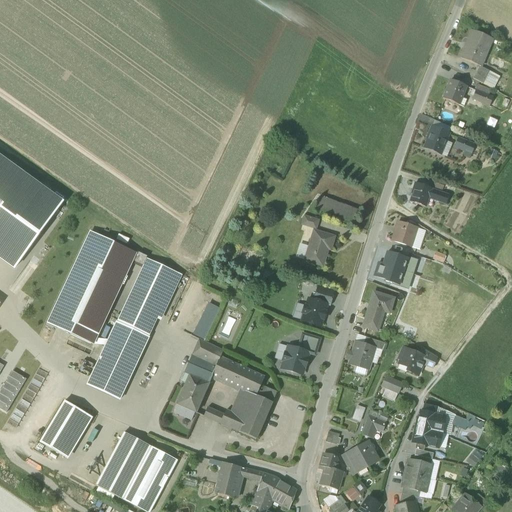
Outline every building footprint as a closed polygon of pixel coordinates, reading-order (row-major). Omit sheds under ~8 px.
[(460,58),(477,65),(483,53),(486,54),(492,40),(472,31),(460,58)] [(481,66),(486,54),(483,53),(477,65),(480,66),(481,66)] [(473,79),(483,84),(490,71),(481,66),(480,66),(473,79)] [(483,84),(493,90),(500,76),(490,71),(483,84)] [(443,99),(459,105),(466,86),(450,80),(443,99)] [(477,85),(474,90),(488,95),(490,90),(477,85)] [(492,97),(488,95),(474,90),(471,99),(489,106),(492,97)] [(497,121),(490,118),(486,125),(493,129),(497,121)] [(434,121),(432,127),(448,134),(451,128),(434,121)] [(424,147),(440,154),(445,142),(448,134),(432,127),(431,126),(428,134),(429,135),(424,147)] [(465,150),(471,153),(475,145),(458,138),(455,146),(465,150)] [(451,144),(445,142),(440,154),(446,157),(451,144)] [(480,148),(475,145),(471,153),(469,159),(475,162),(480,148)] [(498,152),(489,149),(486,157),(495,160),(498,152)] [(469,159),(471,153),(465,150),(463,157),(469,159)] [(62,202),(0,157),(0,259),(14,269),(62,202)] [(410,201),(424,206),(428,197),(430,189),(430,188),(415,183),(413,190),(414,191),(410,201)] [(428,197),(445,203),(448,195),(430,189),(428,197)] [(316,207),(326,211),(330,200),(320,197),(316,207)] [(358,211),(330,200),(326,211),(354,221),(358,211)] [(302,225),(315,229),(318,221),(304,217),(302,225)] [(392,241),(410,247),(416,229),(398,223),(392,241)] [(425,232),(416,229),(410,247),(419,250),(425,232)] [(304,261),(322,266),(327,249),(330,250),(334,238),(314,232),(309,247),(304,261)] [(47,324),(93,345),(135,254),(90,233),(47,324)] [(296,259),(304,261),(309,247),(300,244),(296,259)] [(386,252),(382,264),(410,274),(414,264),(406,261),(407,259),(386,252)] [(446,256),(435,252),(432,260),(443,264),(446,256)] [(146,259),(116,323),(148,337),(178,274),(146,259)] [(407,285),(410,274),(382,264),(378,263),(374,277),(385,280),(385,282),(391,284),(391,283),(399,286),(399,283),(407,285)] [(326,306),(329,307),(334,291),(318,286),(313,301),(326,305),(326,306)] [(362,327),(373,330),(378,316),(381,317),(383,312),(388,313),(392,300),(373,293),(362,327)] [(302,321),(320,327),(322,320),(323,320),(325,313),(324,312),(326,306),(326,305),(313,301),(308,300),(306,307),(304,306),(302,314),(304,314),(302,321)] [(208,304),(193,336),(204,341),(219,310),(208,304)] [(148,337),(116,323),(116,322),(86,386),(118,401),(148,337)] [(302,334),(298,350),(308,353),(307,353),(315,356),(319,340),(302,334)] [(355,342),(363,345),(365,338),(357,336),(355,342)] [(375,349),(382,351),(385,344),(365,338),(363,345),(375,349)] [(192,355),(215,366),(219,357),(220,357),(223,351),(199,339),(192,355)] [(354,367),(368,371),(370,363),(375,349),(363,345),(355,342),(348,364),(354,367)] [(284,362),(282,370),(301,375),(303,368),(305,368),(307,360),(306,360),(307,353),(308,353),(298,350),(288,347),(286,354),(285,353),(282,361),(284,362)] [(407,371),(417,376),(422,364),(425,358),(418,355),(403,348),(398,359),(401,361),(399,365),(408,369),(407,371)] [(376,365),(382,351),(375,349),(370,363),(376,365)] [(422,364),(432,369),(437,358),(420,349),(418,355),(425,358),(422,364)] [(192,355),(184,374),(189,376),(189,375),(208,384),(211,377),(216,366),(215,366),(192,355)] [(240,390),(255,397),(255,396),(260,386),(264,378),(220,357),(219,357),(215,366),(216,366),(211,377),(240,390)] [(366,377),(368,371),(354,367),(352,372),(366,377)] [(0,409),(6,413),(26,380),(12,371),(0,391),(0,409)] [(179,382),(185,384),(189,376),(184,374),(183,373),(179,382)] [(189,375),(189,376),(185,384),(176,405),(177,405),(195,413),(196,414),(208,384),(189,375)] [(386,390),(397,395),(402,384),(385,376),(381,387),(386,390)] [(260,386),(255,396),(272,403),(276,393),(260,386)] [(9,418),(20,424),(37,394),(26,388),(9,418)] [(240,390),(230,412),(245,419),(255,397),(240,390)] [(397,395),(386,390),(384,395),(395,400),(397,395)] [(255,397),(245,419),(239,433),(256,440),(272,403),(255,396),(255,397)] [(39,443),(60,456),(85,414),(64,401),(39,443)] [(177,405),(174,413),(191,421),(195,413),(177,405)] [(423,405),(422,412),(436,415),(437,408),(423,405)] [(357,407),(354,413),(361,416),(364,409),(357,407)] [(446,411),(437,408),(436,415),(445,417),(443,423),(441,434),(448,435),(450,436),(452,425),(451,424),(454,416),(446,411)] [(203,417),(211,420),(215,412),(206,409),(203,417)] [(219,424),(239,433),(245,419),(230,412),(226,410),(223,416),(219,424)] [(370,410),(368,416),(378,420),(380,415),(370,410)] [(436,415),(422,412),(420,411),(413,443),(416,444),(425,446),(438,449),(438,448),(441,434),(443,423),(436,415)] [(219,424),(223,416),(215,412),(211,420),(219,424)] [(359,422),(361,416),(354,413),(352,419),(359,422)] [(380,415),(378,420),(385,422),(386,423),(389,416),(381,413),(380,415)] [(92,418),(85,414),(60,456),(67,460),(92,418)] [(361,435),(372,439),(376,430),(381,432),(385,422),(378,420),(368,416),(361,435)] [(452,425),(465,431),(468,422),(454,416),(451,424),(452,425)] [(325,443),(336,446),(339,435),(328,432),(325,443)] [(122,500),(150,447),(123,433),(95,486),(122,500)] [(445,449),(448,435),(441,434),(438,448),(445,449)] [(368,443),(356,449),(366,467),(378,461),(373,452),(374,451),(375,448),(373,445),(370,444),(369,445),(368,443)] [(149,511),(177,461),(150,447),(122,500),(144,511),(149,511)] [(347,454),(352,464),(355,470),(356,473),(366,467),(356,449),(347,454)] [(415,450),(414,456),(432,460),(433,454),(423,452),(415,450)] [(341,457),(347,467),(352,464),(347,454),(341,457)] [(319,469),(324,471),(325,467),(337,471),(338,465),(335,458),(323,455),(319,469)] [(473,468),(479,461),(471,455),(465,462),(473,468)] [(413,462),(430,466),(432,460),(414,456),(413,462)] [(428,480),(436,482),(440,462),(432,460),(430,466),(431,466),(428,480)] [(408,461),(405,474),(428,480),(431,466),(430,466),(413,462),(408,461)] [(233,498),(239,475),(241,468),(222,463),(214,493),(233,498)] [(350,473),(355,470),(352,464),(347,467),(350,473)] [(342,472),(337,471),(325,467),(324,471),(320,486),(329,489),(330,489),(337,491),(338,488),(342,472)] [(254,471),(241,468),(239,475),(252,478),(254,471)] [(465,479),(468,471),(462,468),(459,476),(465,479)] [(260,481),(263,474),(254,471),(252,478),(260,481)] [(260,481),(256,492),(271,500),(282,482),(274,477),(263,474),(260,481)] [(425,493),(428,480),(405,474),(401,488),(402,488),(420,492),(425,493)] [(198,481),(185,478),(183,485),(196,488),(198,481)] [(436,482),(428,480),(425,493),(420,492),(419,498),(432,500),(436,482)] [(366,490),(359,481),(352,487),(359,496),(366,490)] [(296,491),(282,482),(271,500),(272,501),(288,510),(296,491)] [(402,488),(401,494),(416,497),(419,498),(420,492),(402,488)] [(359,496),(353,489),(346,494),(352,502),(359,496)] [(268,511),(272,501),(271,500),(256,492),(252,506),(258,509),(258,508),(266,511),(268,511)] [(414,502),(416,497),(401,494),(399,506),(414,502)] [(323,501),(328,508),(338,500),(337,499),(335,497),(330,495),(323,501)] [(347,511),(348,511),(350,509),(341,495),(337,499),(338,500),(328,508),(331,511),(347,511)] [(451,511),(477,511),(484,504),(478,499),(474,503),(464,495),(451,511)] [(368,498),(358,511),(375,511),(379,506),(368,498)] [(116,511),(122,511),(123,510),(104,500),(101,504),(116,511)] [(395,507),(395,511),(416,511),(414,502),(399,506),(395,507)]
